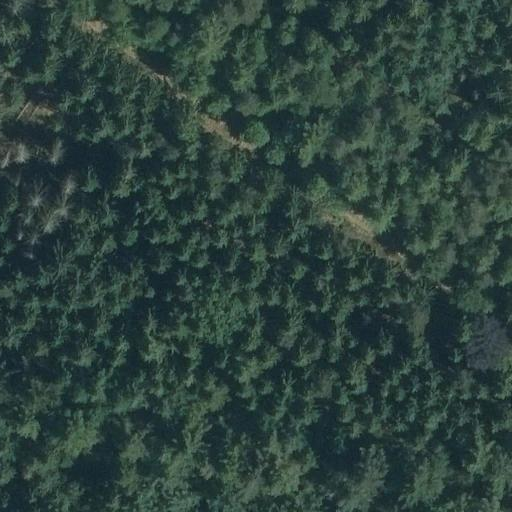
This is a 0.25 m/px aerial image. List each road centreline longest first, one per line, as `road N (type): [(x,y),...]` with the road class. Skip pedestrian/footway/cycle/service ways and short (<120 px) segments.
road 1 (track): [(511,335),(57,0)]
road 2 (track): [(0,339),(511,457)]
